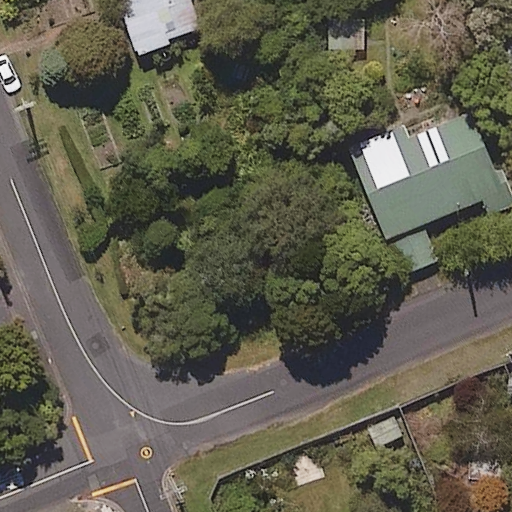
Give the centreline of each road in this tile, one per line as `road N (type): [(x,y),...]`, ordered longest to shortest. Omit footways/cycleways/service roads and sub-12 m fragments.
road 1 (residential): [(137,410),(183,423),(208,416),(511,293)]
road 2 (residential): [(0,153),(61,308),(102,380),(137,410)]
road 3 (residential): [(0,498),(88,462),(137,410)]
